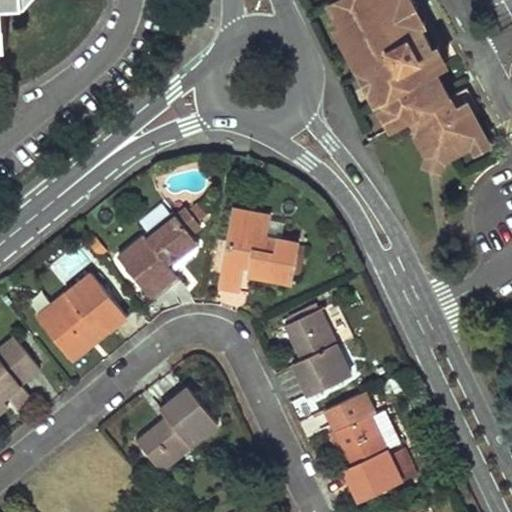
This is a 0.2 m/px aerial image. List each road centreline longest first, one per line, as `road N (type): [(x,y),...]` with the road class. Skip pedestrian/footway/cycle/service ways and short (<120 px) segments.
road 1 (residential): [(0,472),(170,338),(211,331),(242,354),(317,511)]
road 2 (tertiary): [(256,120),(336,189),(409,323)]
road 3 (tertiary): [(432,311),(391,228),(298,95)]
road 4 (tertiary): [(409,323),(499,511)]
road 5 (tertiary): [(511,473),(432,311)]
road 6 (residential): [(131,0),(105,51),(28,117)]
road 7 (tertiary): [(216,58),(105,156)]
road 8 (tertiary): [(0,242),(105,156)]
road 9 (tertiary): [(105,156),(232,113)]
